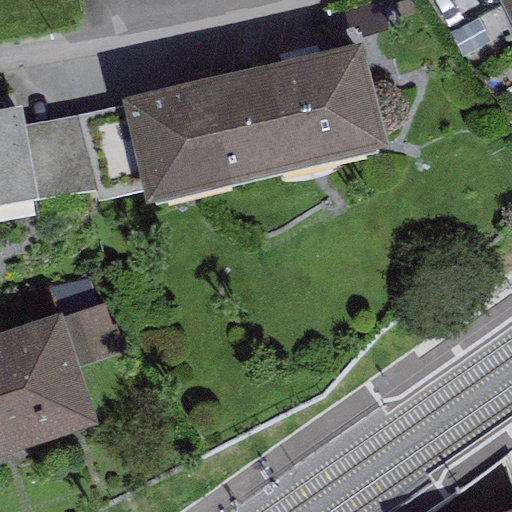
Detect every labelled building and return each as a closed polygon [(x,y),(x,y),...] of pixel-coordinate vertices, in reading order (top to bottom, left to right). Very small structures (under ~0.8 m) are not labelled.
[(511,0),(493,0),(511,37),(511,0)] [(364,41),(123,99),(147,204),(388,147),(364,41)] [(22,92),(0,95),(0,190),(36,184),(26,118),(22,92)] [(75,110),(26,118),(36,184),(0,190),(0,199),(94,179),(75,110)] [(60,314),(0,333),(0,456),(96,425),(60,314)] [(511,511),(511,491),(444,511),(511,511)]
